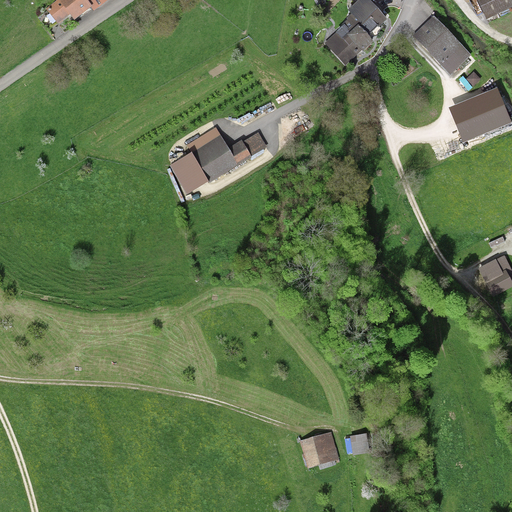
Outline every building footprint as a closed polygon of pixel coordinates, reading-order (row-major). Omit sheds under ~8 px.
[(62,0),(47,11),(56,24),(69,14),(73,20),(100,0),(62,0)] [(511,6),(511,0),(476,0),(485,19),(511,6)] [(366,37),(384,21),(369,4),(356,16),(326,45),(344,65),(346,63),(353,57),(353,56),(360,50),(362,52),(370,44),(366,37)] [(451,71),(465,58),(433,25),(417,40),(440,64),(442,62),(451,71)] [(497,89),(450,108),(464,140),(510,121),(497,89)] [(188,191),(262,147),(256,137),(232,151),(219,129),(192,145),(197,154),(174,167),(188,191)] [(511,270),(507,260),(483,270),(494,295),(511,287),(511,270)] [(334,434),(304,442),(311,469),(342,460),(334,434)]
